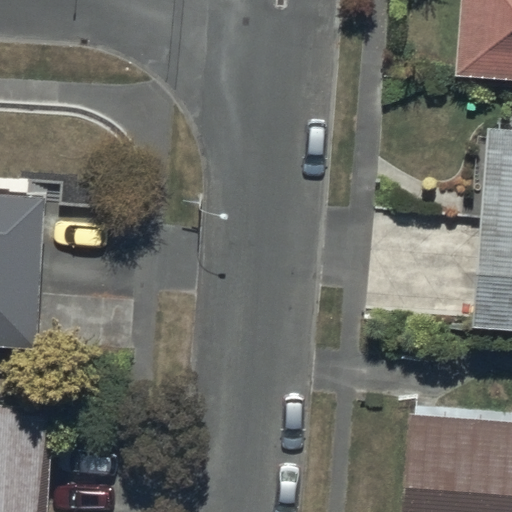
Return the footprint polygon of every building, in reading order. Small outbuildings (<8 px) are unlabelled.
[(511,0),(458,0),(454,64),(511,68),(511,0)] [(511,115),(487,113),(470,305),(511,308),(511,115)] [(0,331),(36,333),(42,177),(0,175),(0,331)] [(0,511),(46,511),(53,391),(0,388),(0,511)] [(511,511),(511,414),(407,407),(397,511),(511,511)]
